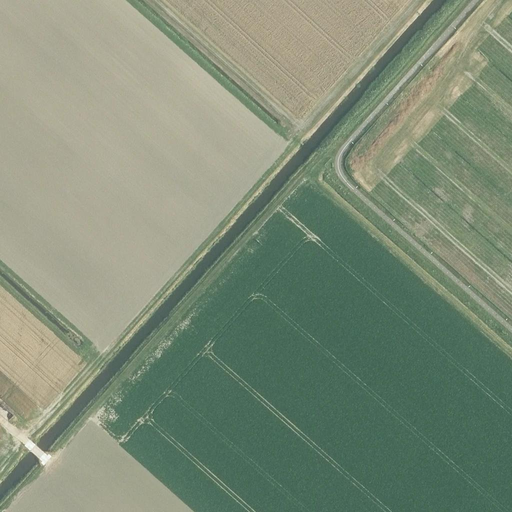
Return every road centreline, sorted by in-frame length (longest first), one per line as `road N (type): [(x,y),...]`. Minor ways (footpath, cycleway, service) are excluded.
road 1 (track): [(48,461),(307,171),(343,147)]
road 2 (track): [(0,417),(48,461),(4,511)]
